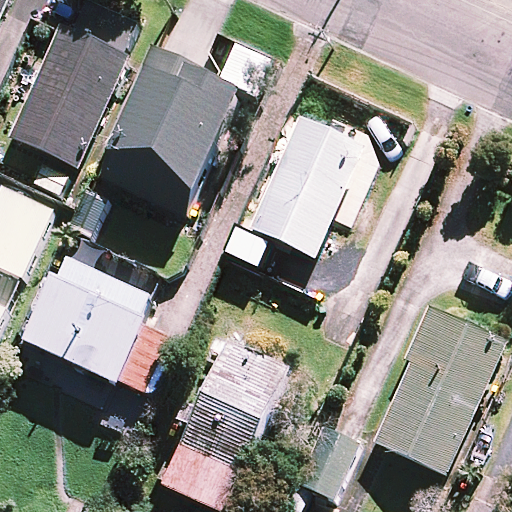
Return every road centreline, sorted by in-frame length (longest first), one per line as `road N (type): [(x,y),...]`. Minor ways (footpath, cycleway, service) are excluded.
road 1 (residential): [(511,137),(446,288),(437,349)]
road 2 (residential): [(437,349),(360,511)]
road 3 (residential): [(366,0),(511,67)]
